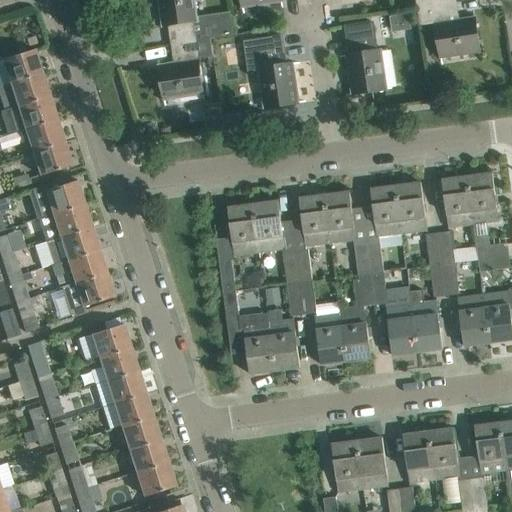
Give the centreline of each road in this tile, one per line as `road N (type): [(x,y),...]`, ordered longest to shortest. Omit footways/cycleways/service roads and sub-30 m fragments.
road 1 (residential): [(196,424),(511,381)]
road 2 (residential): [(196,424),(116,182)]
road 3 (unclassified): [(116,182),(331,151)]
road 4 (residential): [(116,182),(55,0)]
road 5 (unclassified): [(331,151),(511,129)]
road 6 (unclassified): [(331,151),(314,31)]
